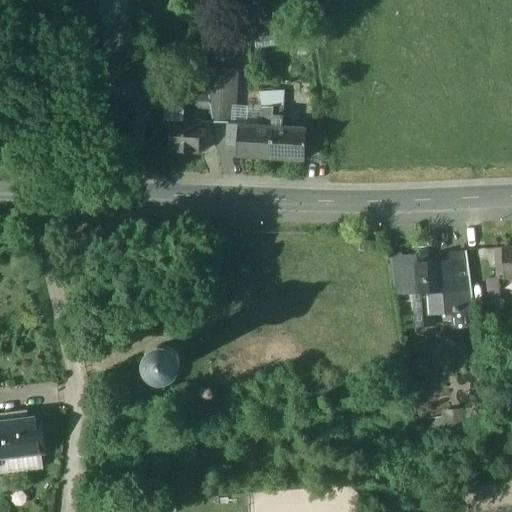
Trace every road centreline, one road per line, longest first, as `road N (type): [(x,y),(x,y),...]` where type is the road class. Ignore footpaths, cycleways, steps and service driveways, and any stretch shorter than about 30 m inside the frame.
road 1 (tertiary): [(33,193),(336,202),(511,197)]
road 2 (residential): [(33,193),(77,392),(62,511)]
